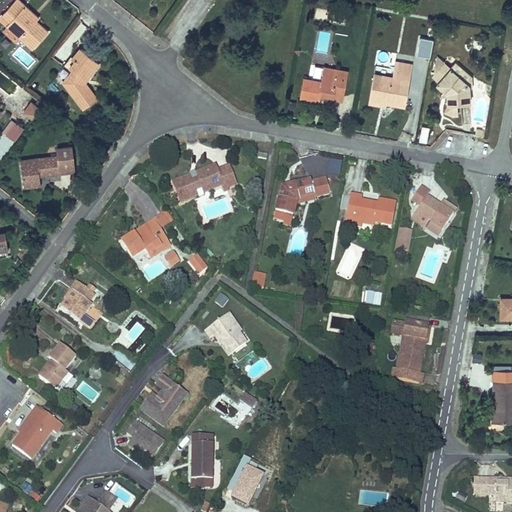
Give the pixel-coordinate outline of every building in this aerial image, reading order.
[(19,0),(12,0),(0,14),(0,18),(7,24),(21,36),(33,47),(48,30),(35,19),(33,22),(20,11),(25,5),(19,0)] [(35,19),(38,16),(25,5),(20,11),(33,22),(35,19)] [(17,41),(21,36),(7,24),(3,29),(17,41)] [(430,57),(431,39),(418,38),(417,56),(430,57)] [(88,61),(93,55),(79,45),(70,58),(73,61),(68,68),(71,70),(63,80),(82,106),(96,96),(84,81),(90,73),(86,71),(92,63),(88,61)] [(90,73),(100,60),(93,55),(88,61),(92,63),(86,71),(90,73)] [(412,61),(394,58),(393,66),(391,75),(374,71),(369,96),(381,98),(381,94),(405,99),(412,61)] [(437,73),(442,77),(450,67),(443,60),(437,66),(437,73)] [(472,75),(455,61),(450,67),(468,82),(468,86),(472,86),(472,75)] [(336,71),(337,64),(325,62),(323,69),(336,71)] [(376,63),(374,71),(391,75),(393,66),(376,63)] [(336,71),(323,69),(322,76),(303,72),(299,92),(318,96),(319,91),(341,95),(347,67),(337,64),(336,71)] [(468,82),(450,67),(442,77),(438,81),(447,90),(447,102),(442,107),(447,111),(453,111),(454,101),(469,101),(468,86),(468,82)] [(381,98),(404,103),(405,99),(381,94),(381,98)] [(23,110),(32,116),(40,106),(31,100),(23,110)] [(14,139),(22,128),(10,119),(2,130),(14,139)] [(472,125),(471,132),(480,134),(481,126),(472,125)] [(421,126),(419,140),(426,141),(428,127),(421,126)] [(74,164),(71,144),(57,146),(58,154),(20,159),(23,185),(42,183),(41,174),(60,171),(59,166),(74,164)] [(181,200),(222,184),(224,191),(229,189),(227,186),(235,183),(232,175),(221,179),(216,168),(215,164),(173,180),(181,200)] [(221,179),(232,175),(228,164),(216,168),(221,179)] [(285,212),(292,213),(295,202),(296,195),(313,191),(314,195),(329,191),(326,176),(311,180),(310,177),(281,185),(273,216),(283,218),(285,212)] [(416,212),(428,220),(432,222),(443,229),(454,213),(441,204),(428,196),(429,193),(420,187),(411,202),(419,207),(416,212)] [(315,197),(314,195),(313,191),(296,195),(295,202),(315,197)] [(361,195),(351,193),(348,210),(356,212),(355,218),(362,219),(361,221),(374,224),(374,221),(391,224),(395,202),(379,199),(378,203),(360,200),(361,195)] [(444,199),(441,204),(454,213),(457,208),(444,199)] [(348,210),(346,219),(361,221),(362,219),(355,218),(356,212),(348,210)] [(163,212),(133,231),(136,236),(149,228),(151,232),(160,226),(160,227),(169,221),(163,212)] [(282,222),(289,224),(292,213),(285,212),(283,218),(282,222)] [(423,226),(428,220),(416,212),(412,219),(423,226)] [(427,230),(438,237),(443,229),(432,222),(427,230)] [(0,243),(9,243),(7,226),(0,227),(0,243)] [(170,243),(160,227),(160,226),(151,232),(149,228),(136,236),(133,231),(120,239),(131,256),(144,247),(147,252),(160,244),(162,248),(170,243)] [(411,230),(400,228),(397,247),(408,249),(411,230)] [(162,248),(161,248),(167,256),(175,251),(170,243),(162,248)] [(147,252),(149,256),(161,248),(162,248),(160,244),(147,252)] [(170,266),(181,260),(175,251),(167,256),(165,258),(170,266)] [(198,277),(208,269),(196,255),(187,263),(198,277)] [(262,267),(251,265),(249,278),(260,280),(262,267)] [(511,313),(511,275),(510,276),(510,292),(511,291),(511,296),(494,296),(494,313),(511,313)] [(507,291),(494,291),(494,296),(511,296),(511,291),(510,292),(510,276),(507,276),(507,291)] [(79,289),(69,282),(63,291),(67,293),(62,302),(56,310),(75,322),(86,306),(83,304),(89,295),(86,293),(89,289),(82,284),(79,289)] [(67,293),(63,291),(58,300),(62,302),(67,293)] [(364,305),(380,306),(382,293),(365,292),(364,305)] [(222,308),(228,300),(219,294),(213,302),(222,308)] [(222,336),(233,352),(247,342),(239,331),(241,329),(229,312),(204,330),(209,337),(213,334),(218,339),(219,338),(222,336)] [(90,330),(94,322),(84,316),(79,324),(90,330)] [(392,331),(404,333),(406,322),(394,320),(392,331)] [(428,324),(406,321),(406,322),(404,333),(398,367),(394,367),(393,377),(419,382),(420,371),(428,324)] [(233,352),(222,336),(219,338),(231,354),(233,352)] [(48,359),(36,375),(48,384),(54,376),(58,379),(64,371),(60,368),(71,354),(55,342),(44,356),(48,359)] [(111,359),(131,372),(136,363),(116,350),(111,359)] [(486,397),(486,416),(507,417),(508,375),(484,375),(484,384),(487,384),(486,397)] [(48,384),(52,387),(58,379),(54,376),(48,384)] [(158,398),(156,396),(152,393),(140,409),(163,426),(168,418),(165,414),(173,402),(180,401),(186,393),(162,376),(156,384),(162,388),(164,389),(158,398)] [(162,388),(156,396),(158,398),(164,389),(162,388)] [(243,403),(248,395),(244,393),(239,400),(243,403)] [(251,408),(256,401),(248,395),(243,403),(251,408)] [(165,414),(168,418),(180,401),(173,402),(165,414)] [(18,433),(38,406),(34,403),(14,430),(18,433)] [(53,432),(60,423),(38,406),(18,433),(9,446),(28,459),(49,429),(53,432)] [(75,419),(81,412),(73,406),(68,413),(75,419)] [(127,432),(133,436),(130,440),(137,445),(152,456),(162,442),(134,422),(127,432)] [(212,433),(191,433),(191,478),(211,478),(212,433)] [(263,474),(246,467),(232,497),(249,505),(263,474)] [(481,488),(481,471),(468,471),(467,487),(481,488)] [(491,475),(491,471),(481,471),(481,488),(489,488),(489,497),(511,497),(511,475),(504,475),(491,475)] [(191,487),(211,487),(211,478),(191,478),(191,487)] [(106,491),(97,503),(108,510),(116,499),(106,491)] [(86,506),(81,511),(109,511),(110,511),(108,510),(97,503),(88,496),(82,503),(86,506)] [(75,511),(81,511),(86,506),(82,503),(75,511)]
